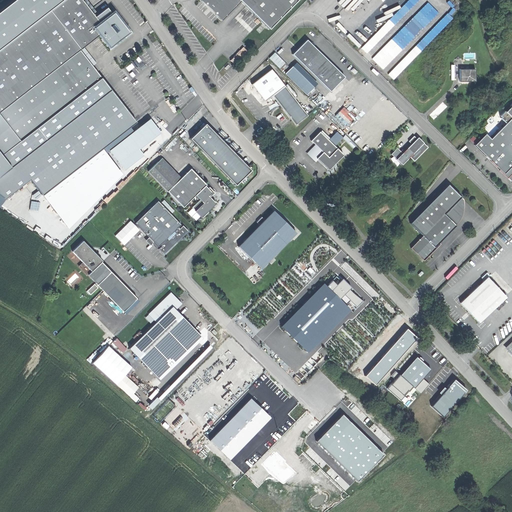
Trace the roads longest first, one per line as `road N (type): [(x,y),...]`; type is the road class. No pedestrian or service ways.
road 1 (unclassified): [(210,105),(292,22),(317,20),(507,207)]
road 2 (unclassified): [(232,328),(185,281),(180,265),(270,170)]
road 3 (unclassified): [(511,420),(407,308)]
road 4 (unclassified): [(407,308),(507,207)]
road 5 (unclassified): [(333,232),(232,328)]
road 6 (track): [(232,328),(148,418)]
